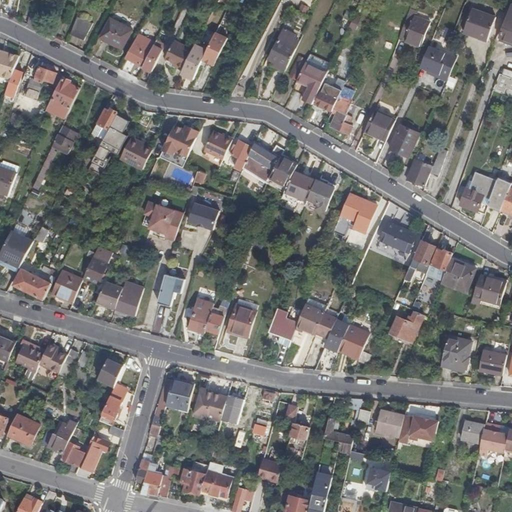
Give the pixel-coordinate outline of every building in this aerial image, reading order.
[(310,7),(302,3),(299,11),(306,14),(310,7)] [(464,31),(467,33),(477,10),(473,8),(464,31)] [(409,9),(399,38),(421,47),(430,22),(414,16),(416,11),(409,9)] [(354,13),(346,10),(339,27),(347,29),(354,13)] [(488,40),(490,35),(496,17),(477,10),(467,33),(488,40)] [(511,44),(511,10),(510,10),(500,37),(504,38),(503,42),(511,44)] [(34,28),(38,15),(31,13),(27,24),(34,28)] [(93,23),(77,17),(70,35),(84,40),(93,23)] [(363,20),(355,17),(350,28),(358,31),(363,20)] [(490,35),(497,38),(503,20),(496,17),(490,35)] [(126,31),(128,28),(111,18),(101,36),(117,46),(125,30),(126,31)] [(132,30),(128,28),(126,31),(125,30),(117,46),(122,49),(132,30)] [(274,61),(287,67),(296,48),(289,45),(295,34),(284,29),(269,59),(274,61)] [(228,38),(215,32),(207,49),(202,59),(215,65),(228,38)] [(126,58),(143,67),(155,42),(139,33),(126,58)] [(165,44),(156,40),(155,42),(143,67),(152,71),(165,44)] [(193,49),(174,40),(166,58),(177,64),(176,66),(183,69),(193,49)] [(207,49),(195,43),(193,49),(183,69),(181,73),(193,79),(202,59),(207,49)] [(456,59),(430,48),(421,68),(448,79),(450,74),(456,59)] [(14,70),(19,56),(0,50),(0,79),(9,83),(14,70)] [(310,54),(305,63),(315,67),(327,73),(331,63),(310,54)] [(299,56),(294,65),(301,68),(306,59),(299,56)] [(166,58),(165,60),(174,65),(172,67),(175,68),(176,66),(177,64),(166,58)] [(272,65),(285,72),(287,67),(274,61),(272,65)] [(306,88),(315,67),(305,63),(296,84),(306,88)] [(301,68),(294,65),(289,76),(296,79),(301,68)] [(57,73),(39,66),(34,80),(42,83),(44,78),(54,82),(57,73)] [(304,99),(313,103),(327,73),(315,67),(306,88),(308,90),(306,95),(304,99)] [(22,73),(14,70),(9,83),(4,98),(12,101),(22,73)] [(511,77),(499,73),(496,81),(511,86),(511,77)] [(448,79),(443,90),(447,92),(448,87),(451,88),(455,77),(450,74),(448,79)] [(66,118),(80,89),(69,83),(70,81),(63,77),(53,98),(48,109),(66,118)] [(326,82),(322,91),(338,99),(344,86),(346,82),(337,78),(334,86),(326,82)] [(44,92),(47,85),(42,83),(34,80),(32,80),(26,96),(37,100),(40,91),(44,92)] [(293,89),(303,94),(306,88),(296,84),(293,89)] [(356,91),(344,86),(338,99),(336,104),(341,106),(343,100),(349,102),(350,100),(351,100),(352,99),(353,98),(356,91)] [(316,103),(333,111),(333,110),(336,104),(338,99),(322,91),(316,103)] [(341,106),(339,111),(347,115),(353,100),(352,99),(351,100),(350,100),(349,102),(343,100),(341,106)] [(336,104),(333,110),(337,112),(331,127),(349,135),(353,125),(344,122),(347,115),(339,111),(341,106),(336,104)] [(111,127),(118,113),(111,108),(109,111),(106,109),(95,128),(107,134),(111,127)] [(380,137),(386,140),(396,119),(375,109),(365,130),(380,137)] [(131,120),(118,113),(111,127),(107,134),(94,159),(107,167),(111,157),(109,157),(113,148),(120,152),(130,133),(125,131),(131,120)] [(64,123),(33,187),(38,189),(56,152),(54,150),(55,148),(68,154),(80,130),(64,123)] [(390,147),(400,152),(402,148),(410,152),(419,132),(401,124),(390,147)] [(189,157),(200,132),(194,129),(190,128),(188,131),(185,130),(175,126),(164,151),(174,155),(176,151),(189,157)] [(378,140),(380,137),(365,130),(364,133),(378,140)] [(221,166),(233,140),(214,131),(203,156),(209,159),(208,161),(221,166)] [(151,154),(153,150),(139,142),(139,141),(132,137),(121,158),(143,170),(151,154)] [(243,168),(253,147),(241,141),(238,147),(236,146),(232,155),(239,158),(235,167),(242,171),(243,168)] [(270,178),(281,157),(285,150),(277,146),(272,153),(255,143),(253,147),(243,168),(267,183),(270,178)] [(434,165),(431,172),(439,175),(450,150),(441,146),(434,165)] [(184,168),(189,157),(176,151),(174,155),(164,151),(161,158),(184,168)] [(287,187),(295,171),(298,165),(281,157),(270,178),(287,187)] [(407,178),(425,186),(431,172),(434,165),(415,157),(411,168),(407,178)] [(398,177),(406,181),(407,178),(411,168),(403,165),(398,177)] [(0,167),(0,192),(9,196),(17,174),(0,167)] [(307,201),(316,180),(295,171),(287,187),(285,192),(287,193),(307,201)] [(198,172),(195,179),(203,181),(205,174),(198,172)] [(489,205),(501,210),(510,188),(511,184),(511,183),(498,178),(491,199),(489,205)] [(307,201),(306,204),(318,208),(320,204),(327,207),(336,186),(328,183),(328,185),(316,180),(307,201)] [(67,187),(64,193),(70,197),(73,190),(67,187)] [(485,214),(489,205),(491,199),(482,196),(482,193),(470,188),(469,191),(467,190),(461,205),(485,214)] [(511,188),(510,188),(501,210),(511,214),(511,188)] [(306,204),(307,201),(287,193),(286,198),(306,206),(306,204)] [(373,203),(350,193),(340,215),(357,221),(354,228),(360,230),(373,203)] [(175,241),(178,232),(184,214),(149,203),(145,215),(153,218),(150,229),(167,235),(166,238),(175,241)] [(377,205),(373,203),(360,230),(366,233),(377,205)] [(218,210),(193,204),(188,224),(214,230),(218,210)] [(386,242),(394,224),(389,222),(381,240),(386,242)] [(408,230),(394,224),(386,242),(401,248),(408,230)] [(44,242),(51,230),(44,227),(37,239),(44,242)] [(0,255),(0,258),(20,268),(35,241),(12,230),(0,255)] [(417,234),(408,230),(401,248),(409,252),(417,234)] [(435,247),(421,241),(410,267),(424,273),(435,247)] [(100,284),(113,253),(98,247),(96,253),(85,278),(100,284)] [(453,256),(454,254),(444,250),(443,251),(437,248),(426,274),(443,280),(452,258),(453,256)] [(472,264),(453,256),(452,258),(471,266),(472,264)] [(471,266),(452,258),(443,280),(442,282),(468,292),(477,268),(471,266)] [(44,300),(58,273),(46,267),(44,271),(52,275),(48,282),(22,269),(14,285),(44,300)] [(416,270),(410,267),(405,279),(411,282),(416,270)] [(71,302),(82,277),(65,269),(54,294),(71,302)] [(179,277),(166,274),(159,303),(166,305),(171,306),(175,291),(181,293),(185,279),(179,277)] [(487,282),(480,279),(477,287),(472,301),(481,303),(482,298),(501,304),(507,283),(498,280),(488,277),(487,282)] [(123,292),(124,288),(107,282),(97,302),(103,303),(111,288),(123,292)] [(137,316),(145,288),(127,282),(124,288),(123,292),(117,308),(116,309),(137,316)] [(103,303),(117,308),(123,292),(111,288),(103,303)] [(482,298),(481,303),(500,309),(501,304),(482,298)] [(213,308),(214,304),(199,299),(199,301),(191,328),(206,333),(213,308)] [(227,309),(230,302),(222,299),(220,306),(227,309)] [(187,331),(205,336),(206,333),(191,328),(199,301),(196,300),(187,331)] [(258,305),(245,301),(243,307),(256,311),(258,305)] [(305,304),(297,326),(315,333),(316,332),(319,324),(324,312),(314,308),(305,304)] [(234,333),(243,307),(237,305),(235,313),(229,332),(234,333)] [(205,336),(218,340),(227,309),(220,306),(219,309),(213,308),(206,333),(205,336)] [(256,311),(243,307),(234,333),(248,338),(256,311)] [(289,312),(278,308),(274,317),(286,322),(289,312)] [(336,320),(339,313),(326,308),(324,312),(319,324),(316,332),(329,337),(336,320)] [(115,312),(136,319),(137,316),(116,309),(116,310),(115,312)] [(413,341),(425,315),(416,311),(412,318),(409,317),(407,322),(398,318),(392,333),(413,341)] [(225,334),(233,336),(234,333),(229,332),(235,313),(232,312),(225,334)] [(274,317),(269,331),(278,334),(283,337),(292,340),(296,329),(297,326),(286,322),(274,317)] [(327,341),(324,348),(338,354),(339,350),(341,347),(350,325),(336,320),(329,337),(327,341)] [(366,330),(351,322),(350,325),(341,347),(352,353),(352,354),(355,356),(366,330)] [(296,329),(314,336),(315,333),(297,326),(296,329)] [(371,333),(366,330),(355,356),(359,358),(363,351),(371,333)] [(315,333),(314,336),(327,341),(329,337),(316,332),(315,333)] [(0,367),(6,370),(18,342),(0,335),(0,367)] [(442,362),(462,367),(467,369),(469,358),(468,358),(472,342),(449,336),(442,362)] [(281,343),(289,347),(292,340),(283,337),(282,339),(281,343)] [(65,363),(69,355),(65,353),(62,352),(58,351),(60,348),(50,345),(45,355),(41,364),(43,365),(43,367),(51,371),(52,368),(61,372),(63,368),(65,363)] [(41,364),(45,355),(32,348),(31,349),(26,347),(18,362),(31,368),(27,374),(35,378),(41,364)] [(352,353),(341,347),(339,350),(343,352),(344,354),(345,355),(350,357),(352,354),(352,353)] [(79,352),(72,349),(69,355),(65,363),(72,367),(79,352)] [(503,375),(507,355),(486,350),(481,370),(503,375)] [(359,358),(358,361),(368,365),(372,355),(363,351),(359,358)] [(88,356),(82,353),(75,367),(81,369),(88,356)] [(117,384),(124,366),(109,359),(100,377),(116,385),(117,384)] [(442,362),(441,366),(461,371),(462,367),(442,362)] [(181,409),(188,382),(186,381),(185,384),(175,382),(169,406),(181,409)] [(190,411),(196,384),(188,382),(181,409),(190,411)] [(127,389),(117,384),(116,385),(103,415),(115,421),(119,413),(117,412),(127,389)] [(231,392),(240,394),(242,387),(233,385),(231,392)] [(222,421),(229,396),(202,389),(195,416),(209,419),(209,417),(222,421)] [(276,393),(265,390),(256,425),(267,428),(276,393)] [(242,395),(240,394),(231,392),(230,398),(241,401),(242,395)] [(363,399),(351,398),(349,408),(358,410),(357,414),(355,414),(352,428),(356,429),(358,422),(361,409),(363,399)] [(299,406),(290,403),(285,419),(295,422),(299,406)] [(361,409),(358,422),(368,425),(371,412),(361,409)] [(400,437),(405,416),(381,410),(377,431),(400,437)] [(0,414),(0,433),(3,435),(9,418),(0,414)] [(18,415),(9,435),(27,443),(37,423),(18,415)] [(415,416),(414,418),(405,416),(400,437),(399,443),(415,446),(433,451),(438,426),(439,421),(415,416)] [(161,427),(163,419),(155,417),(153,424),(161,427)] [(330,418),(326,438),(341,441),(339,450),(351,453),(351,451),(355,437),(333,432),(336,420),(330,418)] [(485,429),(486,426),(465,421),(462,439),(482,443),(485,429)] [(64,423),(61,422),(56,433),(55,434),(58,435),(64,423)] [(37,423),(27,443),(32,445),(41,425),(37,423)] [(50,446),(49,446),(65,453),(70,442),(76,429),(69,425),(64,423),(58,435),(55,434),(50,446)] [(294,423),(291,435),(307,440),(311,427),(294,423)] [(160,430),(161,427),(153,424),(149,436),(158,438),(159,436),(160,430)] [(107,431),(123,439),(125,431),(110,425),(107,431)] [(505,453),(509,435),(485,429),(482,443),(479,455),(486,457),(488,449),(505,453)] [(43,443),(50,446),(55,434),(56,433),(49,430),(43,443)] [(88,450),(81,465),(92,470),(101,448),(103,449),(108,451),(111,443),(94,435),(88,450)] [(334,442),(327,440),(325,447),(333,449),(334,442)] [(65,453),(62,458),(73,464),(71,468),(79,472),(81,465),(88,450),(70,442),(65,453)] [(296,448),(288,446),(285,456),(293,458),(296,448)] [(94,471),(103,449),(101,448),(92,470),(94,471)] [(353,451),(351,457),(364,460),(366,454),(353,451)] [(153,456),(145,453),(137,482),(146,484),(152,462),(153,456)] [(283,462),(264,457),(259,476),(266,478),(266,480),(278,484),(283,462)] [(146,484),(143,493),(159,496),(167,466),(152,462),(146,484)] [(159,496),(168,498),(175,468),(167,466),(159,496)] [(378,489),(387,491),(392,472),(372,468),(367,488),(378,491),(378,489)] [(202,495),(208,475),(186,469),(182,483),(188,484),(186,490),(202,495)] [(218,495),(224,475),(209,471),(208,475),(202,495),(212,497),(212,495),(217,496),(216,498),(217,498),(218,495)] [(324,511),(333,477),(318,474),(312,501),(308,511),(324,511)] [(233,477),(224,475),(218,495),(227,497),(233,477)] [(255,491),(240,487),(233,510),(238,511),(240,511),(246,494),(253,496),(255,491)] [(287,511),(308,511),(312,501),(291,495),(287,511)] [(40,511),(44,504),(27,496),(19,511),(40,511)] [(418,511),(419,509),(393,502),(390,511),(418,511)]
